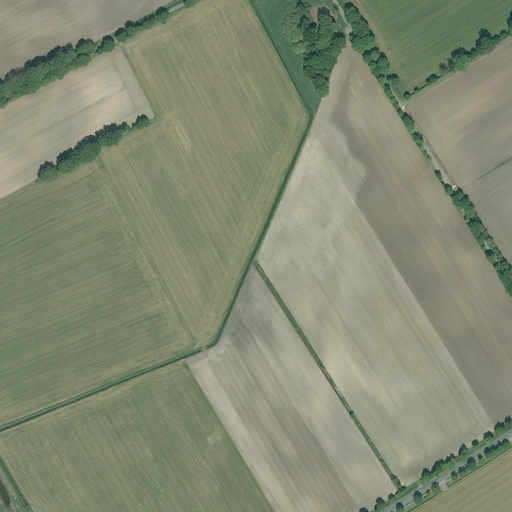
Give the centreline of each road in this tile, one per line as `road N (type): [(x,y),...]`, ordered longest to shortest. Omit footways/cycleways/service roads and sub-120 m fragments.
road 1 (unclassified): [(334,0),(511,289)]
road 2 (unclassified): [(0,99),(191,0)]
road 3 (tertiary): [(387,511),(511,433)]
